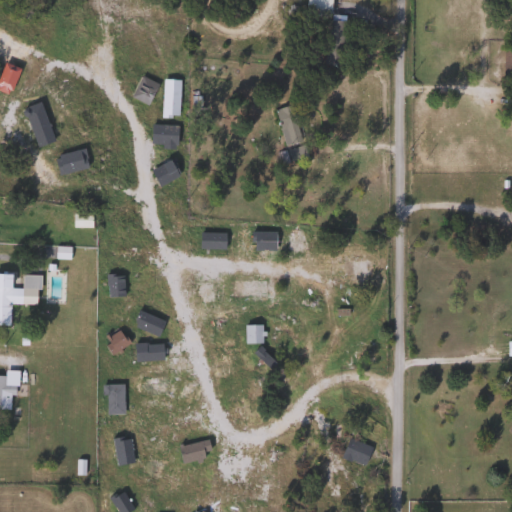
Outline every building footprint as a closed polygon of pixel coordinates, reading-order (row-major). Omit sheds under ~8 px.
[(327,0),(327,18),(302,18),(302,0),(327,0)] [(291,105),(301,141),(282,147),(272,111),(291,105)] [(303,158),(278,164),(275,154),(300,147),(303,158)] [(187,200),(187,191),(201,191),(201,200),(187,200)] [(90,228),(70,228),(70,215),(90,215),(90,228)] [(53,258),(53,250),(66,250),(66,258),(53,258)] [(0,325),(0,273),(9,274),(9,288),(19,288),(19,274),(36,275),(35,305),(7,304),(6,326),(0,325)] [(285,340),(264,340),(264,329),(285,329),(285,340)] [(0,375),(2,375),(2,371),(15,371),(14,395),(7,395),(6,410),(0,409),(0,375)] [(47,483),(27,483),(27,466),(47,466),(47,483)]
